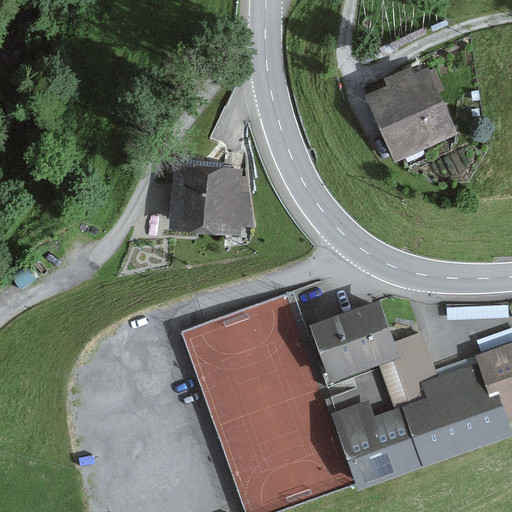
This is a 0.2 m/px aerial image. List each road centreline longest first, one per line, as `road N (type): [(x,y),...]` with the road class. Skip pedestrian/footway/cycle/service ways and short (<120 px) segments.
road 1 (tertiary): [(268,0),(266,62),(277,120),(329,219),(402,270),(511,276)]
road 2 (track): [(0,314),(122,227),(266,62)]
road 3 (track): [(511,17),(364,67),(344,46),(352,0)]
